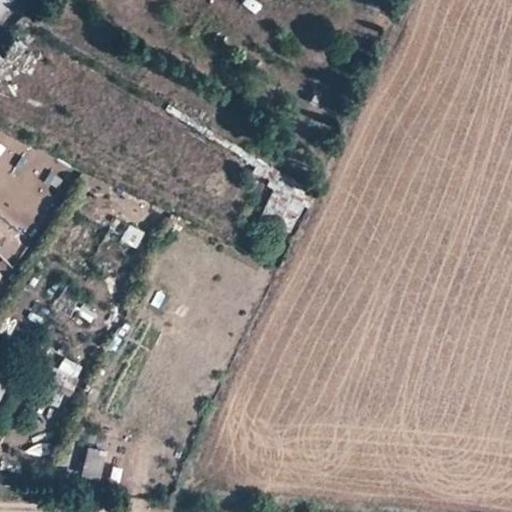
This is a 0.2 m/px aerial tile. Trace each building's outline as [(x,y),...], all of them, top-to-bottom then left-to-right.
[(0,45),(0,73),(23,50),(9,38),(0,45)] [(272,184),(276,175),(261,166),(256,176),(272,184)] [(301,216),(297,214),(307,194),(280,178),(260,221),(284,233),(287,227),(295,229),(301,216)] [(67,313),(81,293),(65,281),(51,302),(67,313)] [(0,398),(19,369),(0,356),(0,398)] [(80,474),(96,477),(101,451),(85,448),(80,474)]
